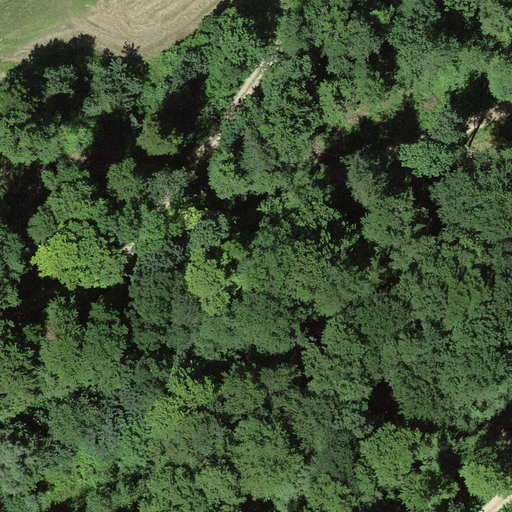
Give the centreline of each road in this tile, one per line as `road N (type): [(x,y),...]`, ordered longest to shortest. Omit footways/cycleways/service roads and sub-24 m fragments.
road 1 (track): [(140,224),(511,70)]
road 2 (track): [(364,0),(140,224)]
road 3 (track): [(140,224),(0,295)]
